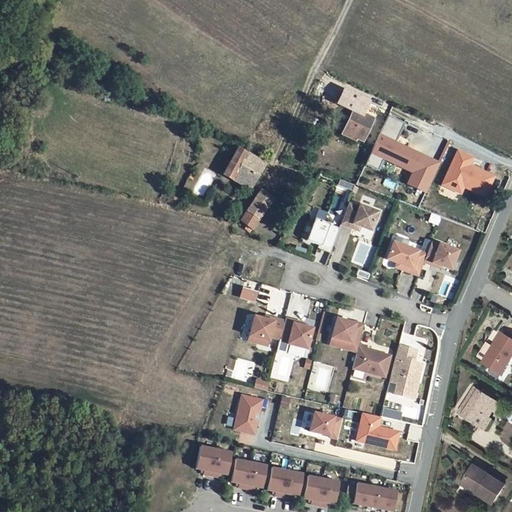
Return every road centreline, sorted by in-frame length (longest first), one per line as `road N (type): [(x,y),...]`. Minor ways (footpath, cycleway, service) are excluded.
road 1 (residential): [(473,282),(452,332),(413,511)]
road 2 (track): [(273,164),(350,0)]
road 3 (track): [(397,0),(511,60)]
